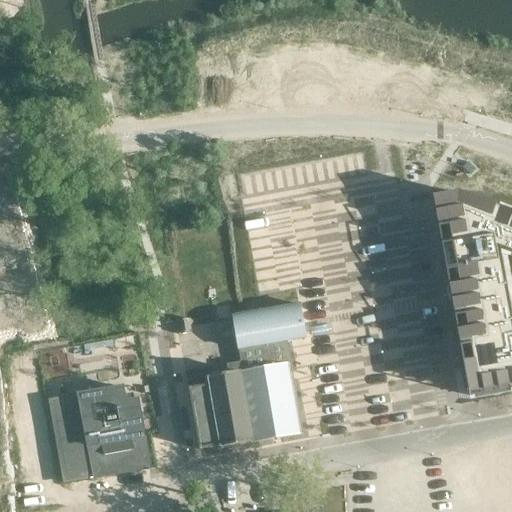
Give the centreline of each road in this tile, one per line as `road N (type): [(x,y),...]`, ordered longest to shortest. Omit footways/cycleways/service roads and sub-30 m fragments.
road 1 (unclassified): [(511,156),(376,127),(0,152)]
road 2 (unclassified): [(71,511),(511,427)]
